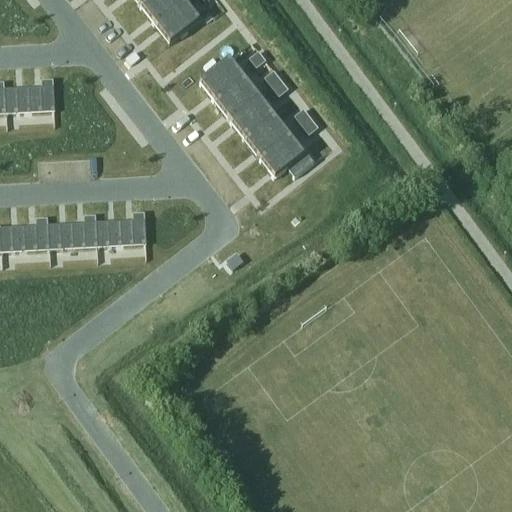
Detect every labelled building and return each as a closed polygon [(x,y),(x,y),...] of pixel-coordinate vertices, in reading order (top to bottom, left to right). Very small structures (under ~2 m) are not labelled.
[(130,0),(138,11),(152,0),(130,0)] [(177,0),(152,0),(138,11),(153,30),(183,7),(177,0)] [(183,7),(153,30),(169,49),(198,27),(183,7)] [(257,57),(248,64),(255,74),(265,67),(265,66),(257,57)] [(227,64),(198,87),(213,106),(242,84),(227,64)] [(272,77),(263,84),(270,93),(280,86),(273,76),(272,77)] [(40,92),(3,94),(5,119),(54,117),(52,84),(40,85),(40,92)] [(242,84),(213,106),(228,126),(257,103),(242,84)] [(280,86),(270,93),(278,103),(287,95),(280,86)] [(257,103),(228,126),(243,145),(272,122),(257,103)] [(302,115),(293,122),(300,132),(310,124),(303,115),(302,115)] [(272,122),(243,145),(258,164),(287,141),(272,122)] [(310,124),(300,132),(307,141),(317,134),(310,124)] [(287,141),(258,164),(273,183),(286,174),(293,183),(313,168),(313,167),(305,157),(302,160),(287,141)] [(132,225),(95,228),(96,253),(145,250),(143,217),(131,218),(132,225)] [(49,230),(47,230),(48,255),(96,253),(95,228),(95,220),(90,221),(83,221),(83,228),(49,230)] [(35,231),(0,232),(0,250),(0,258),(48,255),(47,230),(46,223),(35,224),(35,231)] [(236,258),(225,266),(232,274),(242,266),(236,258)]
